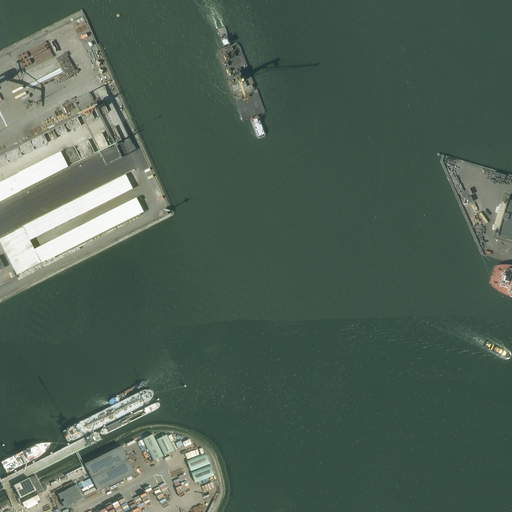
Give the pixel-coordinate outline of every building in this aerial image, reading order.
[(33,183),(69,168),(62,152),(40,161),(43,167),(44,170),(41,171),(42,173),(35,176),(37,180),(32,182),(33,183)] [(0,181),(0,200),(30,187),(28,183),(25,184),(24,181),(21,182),(17,174),(0,181)] [(0,240),(14,273),(90,242),(90,223),(33,247),(31,240),(31,237),(92,212),(90,208),(133,190),(127,175),(91,190),(90,207),(85,207),(84,207),(83,204),(83,203),(87,201),(85,197),(24,223),(20,214),(15,214),(0,219),(0,240)] [(503,203),(506,204),(504,212),(499,210),(496,220),(501,221),(499,229),(496,228),(493,239),(511,244),(511,194),(506,193),(503,203)] [(138,198),(99,214),(120,215),(119,223),(144,213),(138,198)] [(164,456),(153,435),(143,439),(154,461),(164,456)] [(175,450),(167,435),(157,440),(165,456),(175,450)] [(86,464),(99,492),(135,474),(122,446),(86,464)] [(206,454),(187,461),(191,471),(210,464),(206,454)] [(210,466),(192,473),(196,483),(214,476),(210,466)] [(35,476),(30,479),(38,495),(43,492),(35,476)] [(28,479),(14,486),(20,498),(35,491),(28,479)] [(77,486),(58,495),(61,501),(63,499),(65,502),(62,503),(65,509),(84,499),(77,486)] [(37,496),(22,503),(25,507),(40,500),(37,496)]
